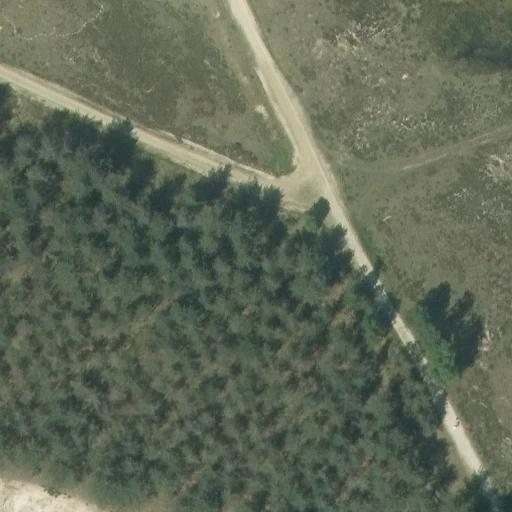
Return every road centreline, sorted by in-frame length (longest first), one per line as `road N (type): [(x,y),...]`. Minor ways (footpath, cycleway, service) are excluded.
road 1 (track): [(503,511),(239,0)]
road 2 (track): [(336,187),(295,185),(227,161),(0,55)]
